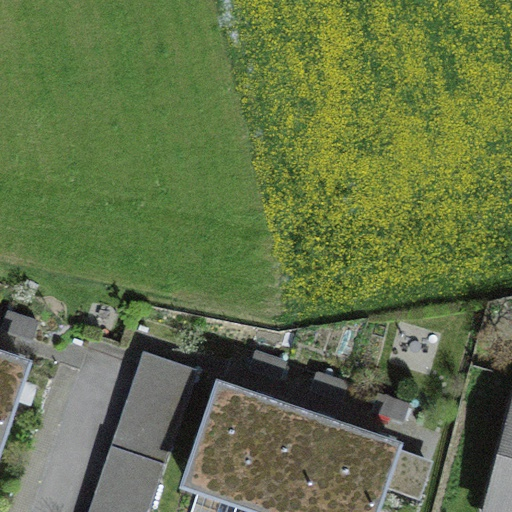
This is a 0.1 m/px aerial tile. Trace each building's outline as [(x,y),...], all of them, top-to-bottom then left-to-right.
[(8,312),(2,329),(32,340),(38,322),(8,312)] [(255,352),(249,369),(280,379),(286,362),(255,352)] [(145,511),(193,372),(145,355),(91,511),(145,511)] [(0,357),(0,437),(25,366),(0,357)] [(317,372),(311,390),(341,400),(347,383),(317,372)] [(187,484),(238,502),(271,405),(220,388),(187,484)] [(379,393),(373,411),(403,421),(409,404),(379,393)] [(267,511),(303,511),(333,426),(271,405),(238,502),(267,511)] [(511,511),(511,405),(484,511),(511,511)] [(333,426),(303,511),(373,511),(396,447),(333,426)]
